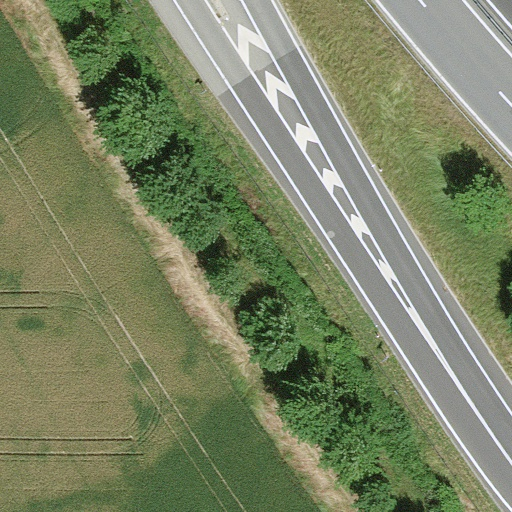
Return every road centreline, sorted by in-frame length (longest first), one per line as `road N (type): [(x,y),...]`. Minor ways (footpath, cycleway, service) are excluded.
road 1 (secondary): [(188,0),(511,445)]
road 2 (motorway): [(259,0),(413,287),(511,441)]
road 3 (motorway): [(417,0),(511,108)]
